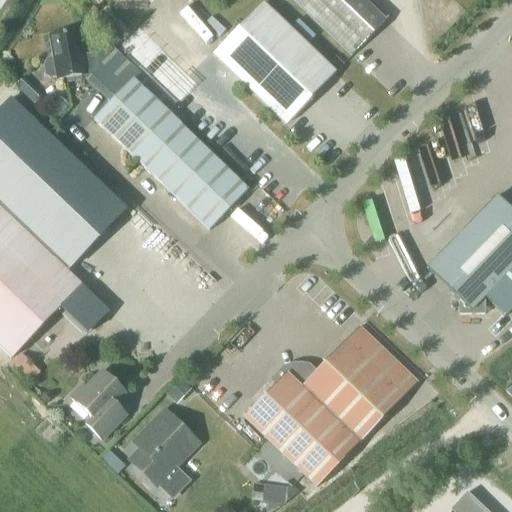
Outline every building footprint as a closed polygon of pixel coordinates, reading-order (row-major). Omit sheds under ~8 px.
[(291,0),(351,57),(384,22),(361,0),(291,0)] [(284,126),(334,74),(262,5),(212,57),(284,126)] [(166,100),(155,89),(108,43),(97,53),(83,56),(79,31),(48,37),(52,58),(47,59),(44,64),(46,76),(51,80),(56,79),(56,81),(86,76),(86,81),(110,103),(93,121),(136,163),(176,122),(181,127),(187,119),(166,100)] [(13,90),(32,108),(43,97),(24,78),(13,90)] [(155,89),(166,100),(173,93),(162,81),(155,89)] [(0,350),(10,360),(58,310),(79,329),(101,306),(80,287),(66,273),(71,267),(126,209),(10,99),(0,109),(0,350)] [(136,163),(209,232),(248,191),(181,127),(176,122),(136,163)] [(511,211),(496,197),(426,270),(458,301),(458,315),(485,315),(484,298),(504,318),(511,310),(511,211)] [(308,368),(300,366),(292,367),(284,369),(273,381),(277,384),(243,419),(316,489),(361,443),(417,384),(359,328),(313,375),(308,371),(308,368)] [(40,373),(20,354),(8,366),(28,386),(40,373)] [(126,396),(115,385),(118,382),(109,373),(106,376),(102,373),(86,390),(82,385),(69,399),(96,425),(90,431),(101,441),(124,417),(115,407),(126,396)] [(191,390),(179,378),(164,394),(176,406),(191,390)] [(191,482),(175,466),(196,445),(164,414),(135,444),(142,451),(133,460),(174,500),(191,482)] [(109,452),(101,460),(117,476),(125,467),(109,452)] [(287,484),(287,489),(264,486),(262,503),(267,504),(266,511),(275,511),(284,506),(299,493),(293,486),(291,488),(287,484)] [(451,511),(485,511),(466,493),(450,511),(451,511)]
